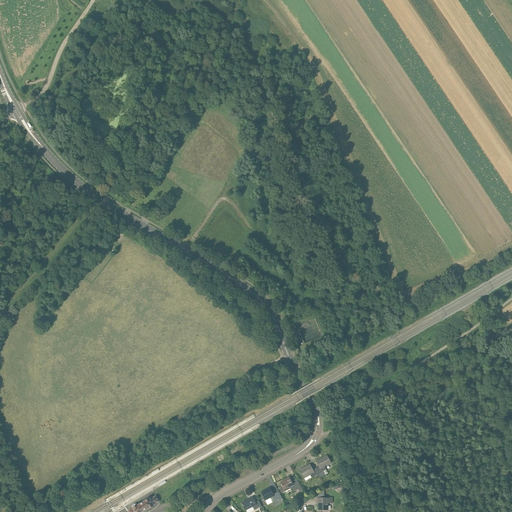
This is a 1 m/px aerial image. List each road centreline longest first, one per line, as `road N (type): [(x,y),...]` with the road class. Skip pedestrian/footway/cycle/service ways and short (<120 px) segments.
road 1 (track): [(259,369),(38,490)]
road 2 (tertiary): [(216,268),(90,193),(41,147)]
road 3 (tertiary): [(318,418),(269,310),(234,280)]
road 4 (unclassified): [(18,109),(47,86),(91,3)]
road 5 (tertiary): [(204,511),(306,446)]
